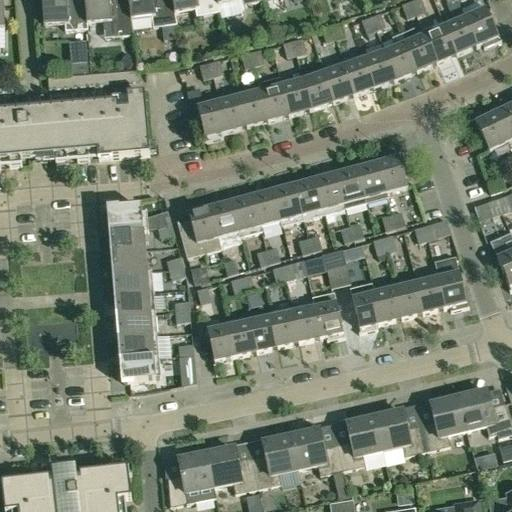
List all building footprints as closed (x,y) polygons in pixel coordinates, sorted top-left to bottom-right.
[(67,3),(67,0),(42,0),(44,29),(69,28),(69,34),(87,33),(87,27),(85,2),(67,3)] [(112,25),(113,41),(134,39),(131,23),(128,0),(110,0),(109,0),(84,0),(85,2),(87,27),(112,25)] [(128,0),(131,23),(156,20),(157,30),(177,28),(175,16),(171,0),(128,0)] [(171,0),(175,16),(195,13),(197,20),(220,16),(216,0),(171,0)] [(216,0),(220,16),(222,22),(242,17),(245,13),(243,8),(263,3),(262,0),(216,0)] [(411,6),(416,19),(426,15),(421,2),(411,6)] [(407,22),(416,19),(411,6),(402,9),(407,22)] [(465,21),(478,50),(482,48),(484,52),(501,44),(501,43),(499,44),(486,12),(465,21)] [(371,21),(376,34),(386,31),(380,18),(371,21)] [(367,38),(376,34),(371,21),(362,25),(367,38)] [(458,59),(478,50),(465,21),(447,29),(445,24),(443,25),(458,59)] [(438,67),(458,59),(443,25),(423,33),(438,67)] [(332,29),(335,43),(345,41),(342,27),(332,29)] [(326,46),(335,43),(332,29),(322,32),(326,46)] [(423,33),(423,34),(421,29),(402,37),(418,76),(438,67),(423,33)] [(397,85),(418,76),(402,37),(393,41),(397,50),(385,55),(397,85)] [(293,46),(297,59),(306,57),(303,43),(293,46)] [(287,62),(297,59),(293,46),(283,48),(287,62)] [(251,56),(255,70),(265,68),(261,54),(251,56)] [(375,92),(397,85),(385,55),(366,62),(364,57),(363,58),(375,92)] [(245,73),(255,70),(251,56),(241,59),(245,73)] [(355,99),(375,92),(363,58),(343,65),(355,99)] [(209,67),(213,81),(223,79),(219,65),(209,67)] [(334,106),(355,99),(343,65),(322,72),(334,106)] [(203,84),(213,81),(209,67),(200,70),(203,84)] [(312,114),(334,106),(322,72),(321,72),(323,77),(303,84),(312,114)] [(48,81),(49,92),(141,85),(140,74),(48,81)] [(290,120),(282,89),(280,79),(259,85),(260,90),(269,125),(290,120)] [(0,94),(13,94),(13,83),(0,83),(0,94)] [(290,120),(312,114),(303,84),(282,89),(290,120)] [(248,130),(269,125),(260,90),(239,95),(248,130)] [(227,136),(248,130),(239,95),(238,95),(239,100),(219,105),(227,136)] [(54,159),(55,159),(56,167),(150,159),(145,97),(128,99),(128,105),(50,112),(54,159)] [(222,137),(227,136),(219,105),(198,111),(206,144),(204,145),(205,146),(223,141),(222,137)] [(511,149),(511,108),(496,116),(511,149)] [(37,161),(54,159),(50,112),(34,113),(30,114),(0,116),(0,171),(22,170),(21,162),(34,161),(37,161)] [(511,149),(496,116),(491,118),(490,115),(472,123),(473,124),(474,124),(489,155),(508,145),(510,150),(511,149)] [(386,197),(387,197),(408,191),(399,158),(401,158),(400,156),(382,161),(383,165),(378,166),(386,197)] [(388,201),(387,197),(386,197),(378,166),(357,172),(366,207),(388,201)] [(345,213),(366,207),(357,172),(336,178),(345,213)] [(324,219),(345,213),(336,178),(315,183),(324,219)] [(304,224),(324,219),(315,183),(294,189),(304,224)] [(501,183),(488,188),(491,198),(504,193),(501,183)] [(281,230),(304,224),(294,189),(273,194),(281,225),(280,225),(281,230)] [(261,231),(262,230),(280,225),(281,225),(273,194),(252,200),(261,231)] [(263,235),(262,230),(261,231),(252,200),(231,206),(241,241),(263,235)] [(497,204),(502,217),(511,214),(507,200),(497,204)] [(492,220),(502,217),(497,204),(488,207),(492,220)] [(243,248),(241,241),(231,206),(211,211),(222,253),(243,248)] [(222,253),(211,211),(206,213),(205,209),(186,214),(186,215),(188,215),(191,224),(178,228),(187,263),(222,253)] [(110,236),(148,233),(147,213),(142,214),(142,210),(108,213),(110,236)] [(392,221),(396,233),(405,230),(402,218),(392,221)] [(166,231),(172,229),(169,220),(163,221),(166,231)] [(386,235),(396,233),(392,221),(383,224),(386,235)] [(425,231),(428,244),(438,241),(434,228),(425,231)] [(172,229),(158,233),(161,243),(175,239),(172,229)] [(351,233),(354,244),(364,242),(360,230),(351,233)] [(419,247),(428,244),(425,231),(415,233),(419,247)] [(112,257),(145,254),(144,235),(149,235),(148,233),(110,236),(112,257)] [(344,247),(354,244),(351,233),(341,236),(344,247)] [(383,242),(387,256),(397,253),(393,240),(383,242)] [(309,245),(312,256),(322,253),(319,242),(309,245)] [(377,259),(387,256),(383,242),(373,245),(377,259)] [(303,259),(312,256),(309,245),(299,247),(303,259)] [(511,250),(505,253),(507,258),(497,262),(510,291),(511,293),(509,294),(510,295),(511,294),(511,250)] [(114,279),(152,276),(152,273),(147,274),(145,254),(112,257),(114,279)] [(267,256),(271,268),(280,265),(277,254),(267,256)] [(352,289),(346,267),(342,254),(333,256),(343,292),(352,289)] [(261,271),(271,268),(267,256),(258,259),(261,271)] [(333,294),(343,292),(333,256),(323,259),(333,294)] [(170,275),(183,271),(181,261),(167,265),(170,275)] [(434,266),(436,277),(445,312),(450,311),(451,315),(470,311),(469,309),(468,310),(456,261),(434,266)] [(226,268),(229,280),(239,277),(235,265),(226,268)] [(283,271),(286,284),(296,282),(292,268),(283,271)] [(206,269),(191,273),(193,281),(194,289),(197,288),(210,285),(206,269)] [(183,271),(170,275),(172,284),(186,281),(183,271)] [(277,287),(286,284),(283,271),(273,273),(277,287)] [(116,300),(154,297),(152,276),(114,279),(116,300)] [(424,318),(445,312),(436,277),(415,282),(424,318)] [(241,282),(245,296),(255,293),(251,280),(241,282)] [(235,299),(245,296),(241,282),(231,285),(235,299)] [(403,323),(424,318),(415,282),(394,287),(403,323)] [(382,328),(373,292),(372,287),(350,293),(360,333),(360,336),(359,336),(359,337),(378,333),(377,329),(382,328)] [(382,328),(403,323),(394,287),(373,292),(382,328)] [(201,308),(211,306),(207,292),(197,295),(201,308)] [(118,322),(156,319),(154,297),(116,300),(118,322)] [(344,340),(337,307),(334,297),(312,302),(313,306),(321,342),(326,341),(327,345),(346,341),(346,340),(344,340)] [(176,317),(190,315),(189,305),(175,307),(176,317)] [(300,347),(321,342),(313,306),(292,311),(300,347)] [(279,351),(300,347),(292,311),(271,316),(279,351)] [(190,315),(176,317),(177,327),(191,326),(190,315)] [(258,356),(279,351),(271,316),(250,320),(258,356)] [(119,343),(157,340),(156,319),(118,322),(119,343)] [(237,361),(258,356),(250,320),(229,325),(237,361)] [(232,362),(237,361),(229,325),(227,325),(228,330),(208,334),(215,368),(213,368),(214,370),(233,366),(232,362)] [(121,365),(159,362),(157,340),(119,343),(121,365)] [(180,360),(194,359),(193,349),(179,350),(180,360)] [(194,359),(180,360),(181,370),(195,369),(194,359)] [(121,365),(123,387),(156,385),(156,381),(161,381),(159,362),(121,365)] [(459,402),(467,435),(486,430),(489,441),(497,439),(498,443),(511,439),(511,429),(504,408),(491,411),(487,395),(459,402)] [(448,440),(467,435),(459,402),(431,409),(435,425),(421,428),(427,455),(450,450),(448,440)] [(421,428),(407,432),(403,416),(375,422),(383,455),(402,451),(404,461),(427,455),(421,428)] [(363,460),(383,455),(375,422),(347,429),(351,445),(337,448),(343,475),(366,470),(363,460)] [(337,448),(323,451),(320,435),(291,441),(298,474),(318,470),(320,480),(343,475),(337,448)] [(279,478),(298,474),(291,441),(263,447),(266,463),(252,466),(258,493),(281,488),(279,478)] [(511,463),(511,448),(499,452),(503,466),(511,463)] [(252,466),(239,469),(235,453),(207,459),(214,492),(233,488),(235,498),(258,493),(252,466)] [(216,502),(214,492),(207,459),(179,464),(182,480),(168,483),(170,511),(216,502)] [(58,476),(59,484),(51,485),(50,481),(2,486),(4,511),(126,511),(125,502),(131,502),(128,472),(80,477),(80,481),(70,482),(69,475),(58,476)] [(347,494),(338,496),(339,502),(349,500),(347,494)] [(413,494),(397,496),(399,508),(414,506),(413,494)]
